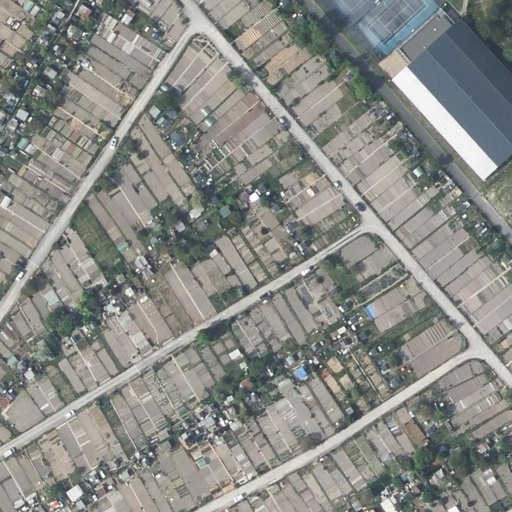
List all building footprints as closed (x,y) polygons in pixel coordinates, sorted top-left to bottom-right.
[(9,0),(0,0),(0,5),(15,17),(21,8),(9,0)] [(37,15),(40,6),(26,1),(23,10),(37,15)] [(87,17),(92,10),(82,4),(77,11),(87,17)] [(127,25),(135,14),(129,9),(120,20),(127,25)] [(106,15),(91,42),(118,57),(117,59),(145,74),(161,46),(106,15)] [(482,180),(511,153),(511,76),(460,19),(457,22),(392,80),(482,180)] [(72,24),(66,33),(77,40),(83,32),(72,24)] [(0,63),(7,66),(11,57),(0,51),(0,63)] [(253,153),(282,127),(249,91),(247,93),(222,66),(221,67),(207,52),(196,62),(193,59),(186,66),(196,77),(172,99),(197,125),(216,107),(223,115),(196,140),(203,148),(213,138),(230,156),(244,143),(253,153)] [(289,75),(302,95),(325,80),(318,70),(312,74),(306,64),(289,75)] [(47,66),(43,72),(53,79),(57,72),(47,66)] [(84,96),(91,87),(70,70),(63,79),(84,96)] [(34,94),(44,96),(45,88),(35,86),(34,94)] [(149,112),(155,118),(160,112),(154,106),(149,112)] [(24,121),(28,113),(19,108),(15,116),(24,121)] [(162,116),(157,121),(163,128),(169,123),(162,116)] [(163,157),(161,158),(180,187),(189,181),(152,122),(144,127),(163,157)] [(175,148),(183,144),(178,131),(169,135),(175,148)] [(21,137),(16,146),(24,150),(29,140),(21,137)] [(346,173),(385,223),(393,217),(379,198),(383,194),(359,163),(346,173)] [(156,204),(146,188),(137,194),(132,186),(141,181),(130,164),(121,170),(127,181),(118,186),(123,193),(122,193),(139,220),(148,215),(145,211),(156,204)] [(252,172),(242,174),(244,182),(253,180),(252,172)] [(305,228),(344,205),(332,184),(313,195),(304,179),(283,191),(294,210),(305,228)] [(173,181),(165,187),(175,202),(183,196),(173,181)] [(251,202),(259,198),(255,192),(248,196),(251,202)] [(33,248),(49,223),(5,195),(0,202),(0,218),(1,219),(2,216),(14,223),(13,225),(18,229),(13,237),(19,240),(13,251),(9,248),(5,255),(14,261),(19,253),(23,255),(29,246),(33,248)] [(199,204),(189,213),(194,218),(204,209),(199,204)] [(226,205),(218,210),(223,218),(231,213),(226,205)] [(269,231),(279,224),(268,209),(258,216),(269,231)] [(173,224),(179,233),(186,228),(180,219),(173,224)] [(244,291),(255,286),(228,234),(217,240),(244,291)] [(65,304),(84,292),(81,287),(101,275),(79,237),(48,256),(62,279),(53,285),(65,304)] [(125,239),(115,241),(118,251),(128,248),(125,239)] [(223,275),(230,271),(215,248),(209,253),(223,275)] [(164,273),(192,324),(213,313),(183,257),(169,264),(172,269),(164,273)] [(235,275),(228,277),(231,288),(239,285),(235,275)] [(40,289),(47,306),(58,302),(51,285),(40,289)] [(365,304),(378,332),(413,315),(400,288),(365,304)] [(171,334),(152,297),(115,316),(135,353),(171,334)] [(329,298),(319,303),(326,321),(337,316),(329,298)] [(29,300),(20,306),(34,327),(43,321),(29,300)] [(494,300),(471,308),(479,330),(504,322),(500,309),(506,307),(504,303),(496,306),(494,300)] [(19,312),(11,317),(22,336),(31,331),(19,312)] [(439,326),(404,344),(410,356),(442,340),(447,349),(435,355),(439,362),(453,354),(439,326)] [(232,359),(241,355),(238,349),(229,353),(232,359)] [(409,362),(418,377),(433,368),(427,360),(427,359),(423,353),(409,362)] [(96,356),(86,363),(99,382),(109,375),(96,356)] [(476,438),(511,419),(511,410),(504,395),(497,398),(476,360),(452,372),(458,384),(447,390),(460,414),(451,419),(455,427),(486,410),(491,419),(471,429),(476,438)] [(299,381),(308,376),(301,366),(293,371),(299,381)] [(29,381),(35,375),(30,369),(23,374),(29,381)] [(334,394),(340,390),(331,376),(325,379),(334,394)] [(240,385),(247,391),(253,384),(246,378),(240,385)] [(257,419),(277,456),(299,444),(286,420),(297,414),(309,435),(318,430),(289,378),(277,384),(284,397),(265,408),(268,413),(257,419)] [(321,403),(330,397),(320,381),(310,387),(321,403)] [(0,409),(3,412),(11,403),(4,396),(0,400),(0,409)] [(98,405),(55,426),(79,474),(113,458),(107,446),(116,441),(98,405)] [(224,410),(229,419),(236,415),(232,406),(224,410)] [(405,406),(396,411),(401,424),(411,420),(405,406)] [(204,430),(215,423),(211,416),(199,422),(204,430)] [(237,434),(253,467),(274,458),(254,418),(245,423),(247,429),(237,434)] [(403,425),(416,448),(427,442),(414,419),(403,425)] [(406,454),(414,449),(404,433),(394,439),(383,422),(374,428),(392,458),(404,450),(406,454)] [(57,432),(39,439),(54,480),(73,472),(57,432)] [(158,444),(161,451),(171,447),(168,440),(158,444)] [(226,457),(239,487),(237,470),(224,442),(215,447),(216,454),(209,455),(200,459),(197,459),(199,481),(185,448),(172,454),(172,457),(182,478),(174,479),(175,487),(180,499),(172,502),(173,511),(187,510),(195,506),(192,499),(208,492),(207,488),(209,488),(222,482),(229,481),(226,457)] [(246,475),(254,470),(238,444),(229,449),(246,475)] [(357,491),(367,484),(342,449),(332,456),(357,491)] [(0,504),(4,511),(15,511),(21,504),(20,504),(26,497),(36,491),(32,484),(41,479),(47,469),(45,466),(33,457),(32,454),(28,459),(21,463),(12,456),(0,462),(0,504)] [(168,475),(175,471),(169,460),(162,464),(168,475)] [(495,468),(510,494),(511,493),(511,471),(511,472),(505,462),(495,468)] [(311,470),(331,502),(351,489),(337,467),(328,473),(321,463),(311,470)] [(493,467),(478,473),(488,504),(504,499),(493,467)] [(427,476),(431,484),(445,477),(441,469),(427,476)] [(158,511),(139,477),(118,489),(117,488),(107,494),(103,487),(95,491),(99,500),(96,502),(101,511),(158,511)] [(313,511),(320,508),(301,479),(294,484),(300,493),(297,495),(290,484),(265,500),(273,511),(313,511)] [(77,484),(65,493),(73,502),(84,493),(77,484)] [(446,509),(454,506),(450,495),(442,498),(446,509)] [(398,511),(392,497),(381,502),(384,511),(398,511)] [(253,511),(248,500),(226,509),(227,511),(253,511)] [(446,511),(441,503),(432,508),(433,511),(446,511)]
